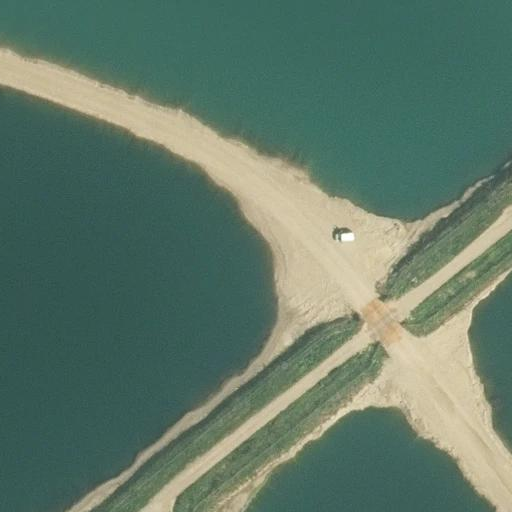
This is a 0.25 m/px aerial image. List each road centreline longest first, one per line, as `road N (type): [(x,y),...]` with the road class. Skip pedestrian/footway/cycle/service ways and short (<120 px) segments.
road 1 (track): [(511,480),(385,320),(264,191),(147,124),(0,63)]
road 2 (track): [(154,511),(511,217)]
